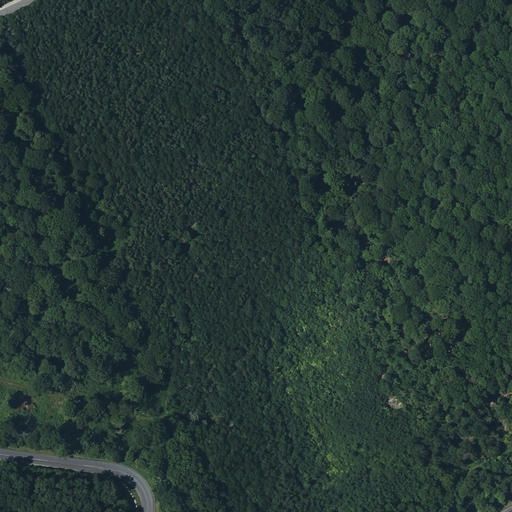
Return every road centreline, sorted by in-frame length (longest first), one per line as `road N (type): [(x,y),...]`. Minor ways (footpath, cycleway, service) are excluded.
road 1 (secondary): [(147,511),(143,487),(122,470),(0,453)]
road 2 (track): [(362,511),(511,446)]
